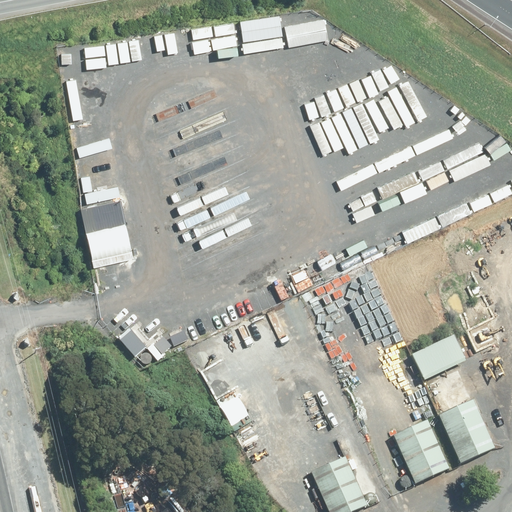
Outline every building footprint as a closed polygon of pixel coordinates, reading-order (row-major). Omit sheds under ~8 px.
[(451,353),(443,339),(435,343),(443,358),(451,353)] [(210,350),(206,340),(195,346),(199,355),(210,350)] [(239,346),(241,351),(237,353),(243,365),(247,363),(253,373),(260,370),(246,342),(239,346)] [(356,390),(347,395),(363,427),(372,422),(356,390)] [(474,402),(437,417),(457,467),(495,452),(474,402)] [(312,408),(294,415),(302,435),(321,427),(312,408)] [(427,423),(392,437),(412,484),(446,470),(427,423)] [(318,467),(312,453),(295,459),(301,474),(318,467)] [(344,457),(308,472),(325,511),(349,511),(364,506),(344,457)]
